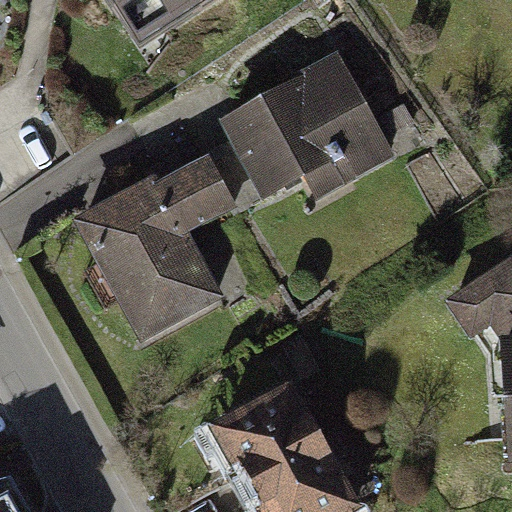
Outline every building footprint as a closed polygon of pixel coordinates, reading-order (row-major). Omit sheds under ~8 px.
[(99,0),(143,71),(258,0),(99,0)] [(236,147),(73,228),(139,358),(235,310),(196,233),(296,184),(309,210),(397,166),(344,61),(223,121),(236,147)] [(511,265),(470,296),(509,363),(506,466),(511,465),(511,265)] [(362,511),(294,388),(208,435),(251,511),(362,511)] [(26,511),(11,485),(0,490),(0,511),(26,511)]
